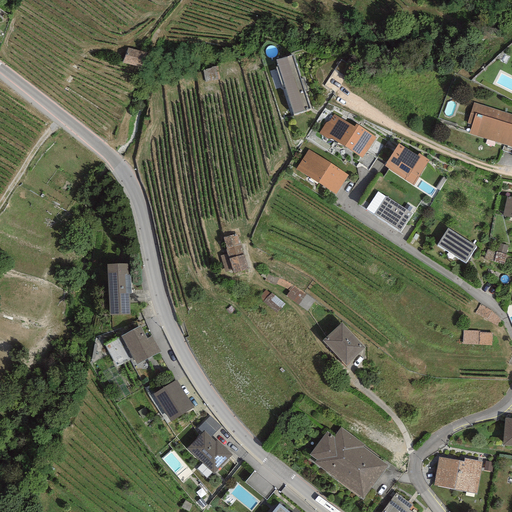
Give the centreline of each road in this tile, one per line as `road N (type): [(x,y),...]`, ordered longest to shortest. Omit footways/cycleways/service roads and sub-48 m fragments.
road 1 (residential): [(333,511),(245,441),(183,356),(133,184)]
road 2 (residential): [(511,334),(497,306),(346,210),(362,181)]
road 3 (residential): [(511,394),(495,411),(451,425),(413,459),(419,486),(439,511)]
road 4 (unclassified): [(133,184),(0,72)]
